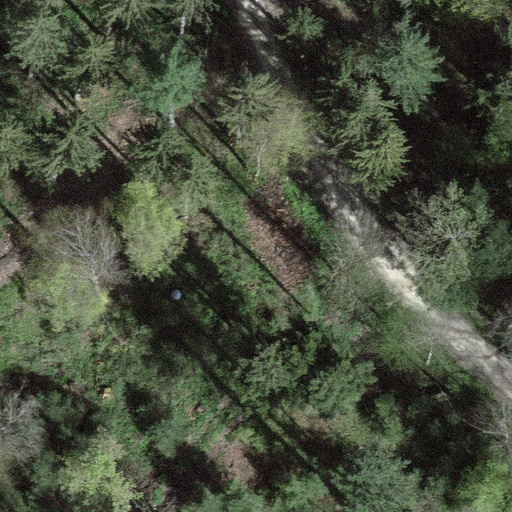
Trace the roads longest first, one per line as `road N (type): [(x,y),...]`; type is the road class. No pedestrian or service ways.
road 1 (track): [(246,0),(353,201),(431,313),(511,378)]
road 2 (track): [(511,41),(453,97),(420,156),(416,235),(431,313)]
